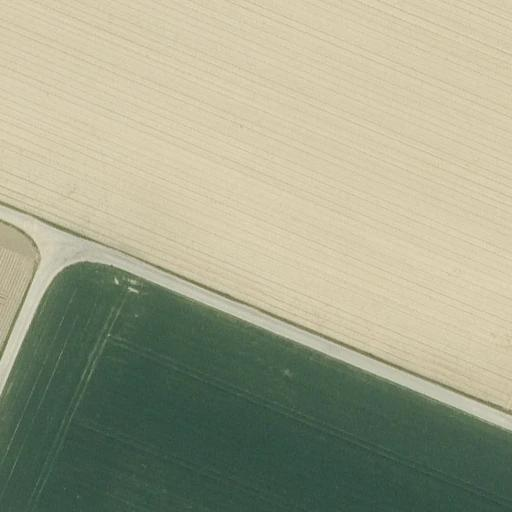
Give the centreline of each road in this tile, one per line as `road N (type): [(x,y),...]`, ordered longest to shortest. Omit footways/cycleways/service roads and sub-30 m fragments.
road 1 (track): [(511,422),(0,213)]
road 2 (track): [(0,383),(59,238)]
